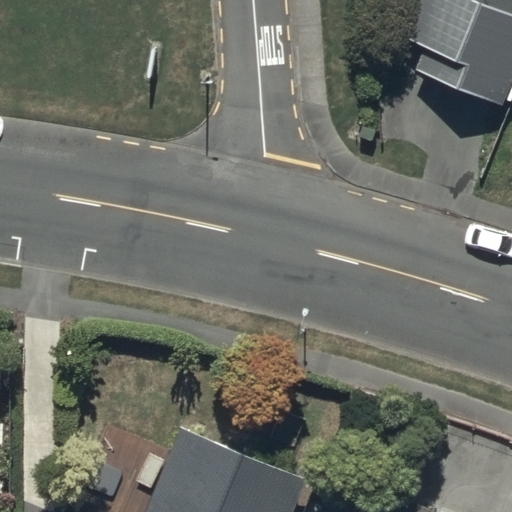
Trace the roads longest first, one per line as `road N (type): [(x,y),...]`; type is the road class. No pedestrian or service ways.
road 1 (tertiary): [(247,236),(511,311)]
road 2 (tertiary): [(0,191),(247,236)]
road 3 (unclassified): [(253,0),(265,156),(247,236)]
